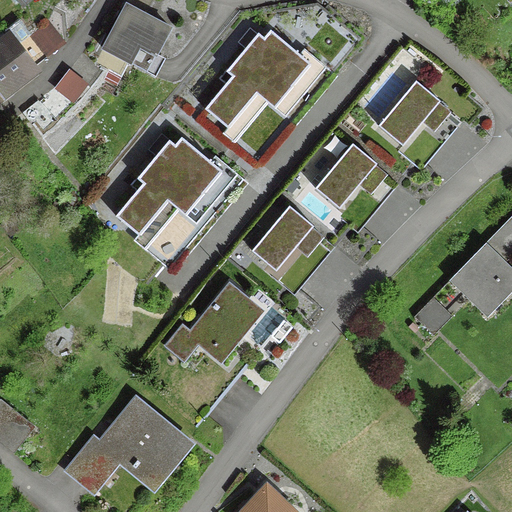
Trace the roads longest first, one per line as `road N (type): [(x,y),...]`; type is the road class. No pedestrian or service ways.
road 1 (residential): [(194,511),(354,298),(511,139)]
road 2 (residential): [(372,0),(433,36),(511,122)]
